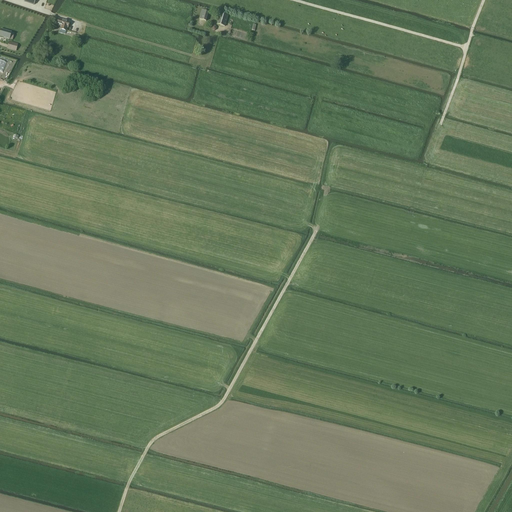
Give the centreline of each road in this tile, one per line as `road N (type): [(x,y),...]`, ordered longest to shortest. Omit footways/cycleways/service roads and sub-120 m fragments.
road 1 (track): [(119,511),(151,441),(221,402),(317,228)]
road 2 (track): [(484,0),(411,208)]
road 3 (track): [(466,47),(294,0)]
road 4 (track): [(204,59),(79,22)]
